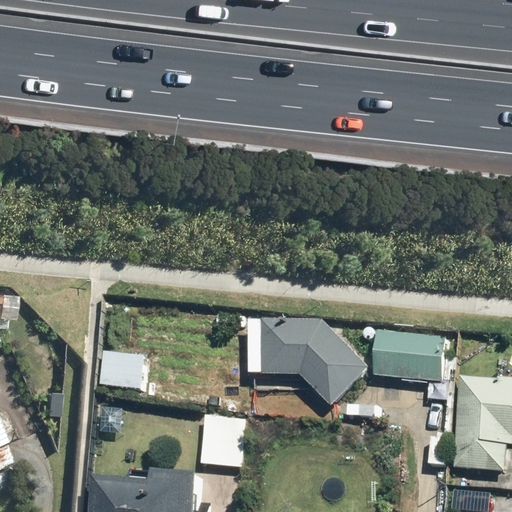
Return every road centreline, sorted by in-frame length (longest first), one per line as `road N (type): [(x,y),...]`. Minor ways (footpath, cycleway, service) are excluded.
road 1 (motorway): [(511,108),(0,49)]
road 2 (motorway): [(168,0),(511,38)]
